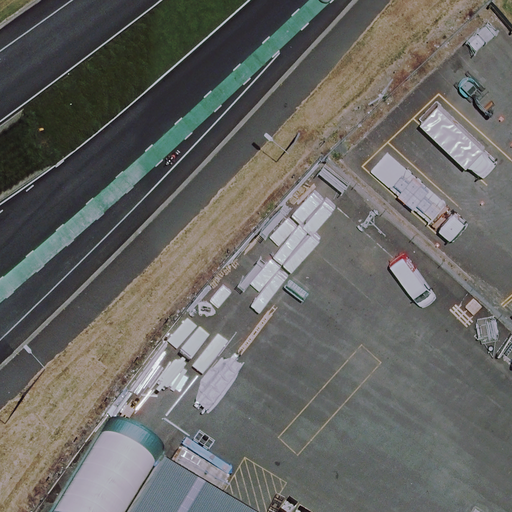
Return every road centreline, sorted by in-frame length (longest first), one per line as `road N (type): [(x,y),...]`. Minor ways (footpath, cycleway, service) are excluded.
road 1 (primary): [(279,0),(0,248)]
road 2 (primary): [(0,90),(122,0)]
